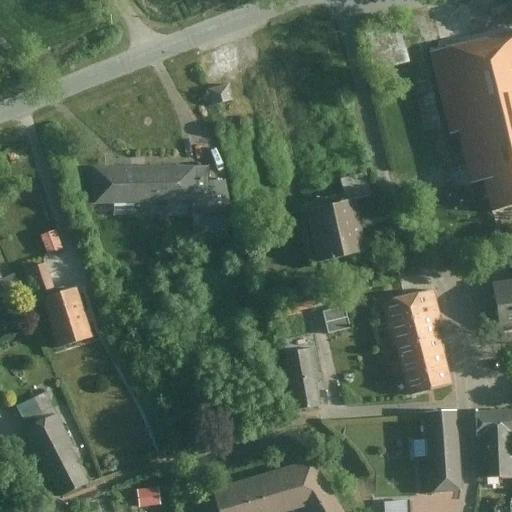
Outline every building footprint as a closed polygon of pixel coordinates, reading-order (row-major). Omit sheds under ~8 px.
[(511,30),(432,49),(465,190),(481,186),(488,214),(511,208),(511,30)] [(235,81),(213,87),(218,103),(239,97),(235,81)] [(200,164),(89,167),(89,202),(201,199),(200,164)] [(342,180),(345,195),(302,206),(304,214),(309,213),(321,263),(367,252),(355,201),(373,197),(368,174),(342,180)] [(232,239),(232,215),(199,215),(199,239),(232,239)] [(58,247),(51,231),(37,237),(44,253),(58,247)] [(50,284),(42,263),(23,270),(31,291),(50,284)] [(511,280),(487,285),(496,333),(511,330),(511,280)] [(434,286),(378,300),(400,391),(443,380),(432,332),(445,329),(434,286)] [(90,338),(77,288),(46,297),(59,346),(90,338)] [(346,329),(340,308),(318,315),(324,335),(346,329)] [(312,351),(282,354),(288,409),(317,406),(312,351)] [(479,486),(511,484),(511,413),(477,415),(479,486)] [(90,479),(54,414),(23,431),(58,496),(90,479)] [(421,497),(456,495),(452,419),(416,421),(421,497)] [(334,511),(305,464),(204,491),(209,511),(334,511)] [(403,511),(403,503),(379,505),(379,511),(403,511)]
